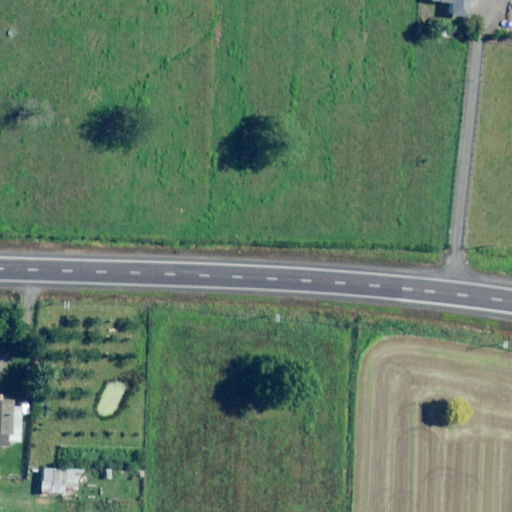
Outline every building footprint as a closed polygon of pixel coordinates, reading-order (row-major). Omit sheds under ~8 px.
[(462,0),(426,0),(426,2),(447,3),(446,16),(462,17),(462,0)] [(6,407),(6,402),(0,401),(0,447),(4,448),(4,442),(15,443),(16,408),(6,407)] [(61,483),(70,483),(71,470),(60,469),(59,483),(61,483)] [(47,482),(49,482),(50,470),(39,470),(38,482),(47,482)] [(59,483),(49,482),(47,482),(47,491),(61,492),(61,483),(59,483)]
